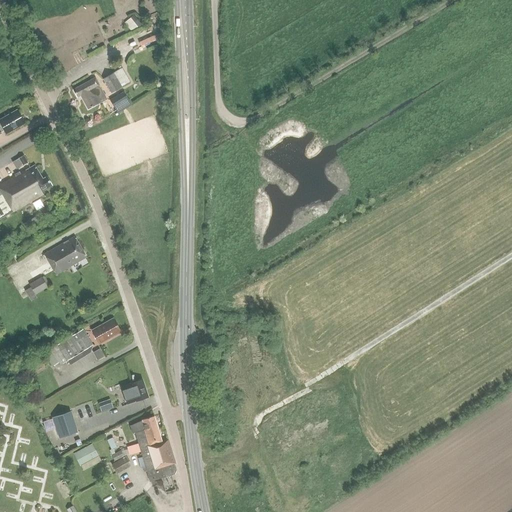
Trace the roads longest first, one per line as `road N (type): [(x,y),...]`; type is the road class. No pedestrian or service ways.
road 1 (unclassified): [(189,511),(167,409),(100,213),(0,0)]
road 2 (tertiary): [(246,0),(228,49),(222,133),(220,370),(237,511)]
road 3 (primary): [(203,511),(186,371),(188,155)]
road 4 (track): [(452,0),(257,118),(223,122)]
road 5 (primary): [(188,155),(202,0)]
road 6 (primary): [(181,0),(188,155)]
